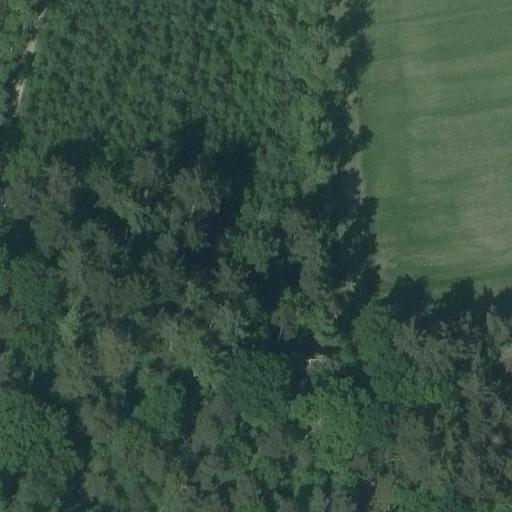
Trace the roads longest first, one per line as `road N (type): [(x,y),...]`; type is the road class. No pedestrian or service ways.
road 1 (track): [(0,274),(15,310),(18,403),(0,448)]
road 2 (track): [(39,0),(0,151)]
